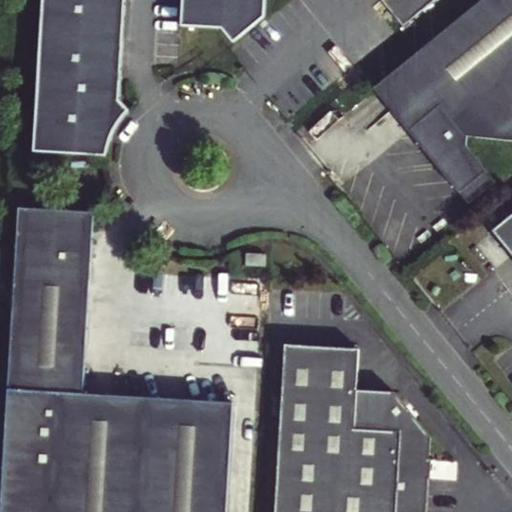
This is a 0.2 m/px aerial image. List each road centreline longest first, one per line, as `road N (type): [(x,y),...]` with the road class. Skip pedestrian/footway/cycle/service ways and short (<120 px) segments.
road 1 (unclassified): [(511,451),(283,176)]
road 2 (unclassified): [(283,176),(242,127),(214,111),(188,112),(168,124),(151,151),(148,180),(157,201),(214,218),(252,202)]
